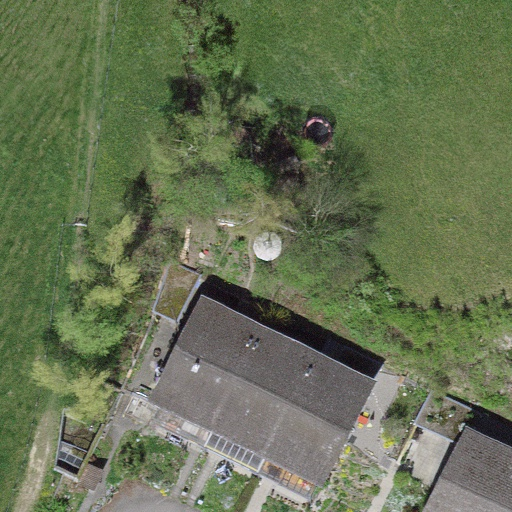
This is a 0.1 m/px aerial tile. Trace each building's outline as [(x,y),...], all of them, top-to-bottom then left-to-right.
[(157,411),(212,437),(212,436),(258,343),(204,316),(157,411)] [(212,436),(212,437),(265,463),(265,462),(311,369),(258,343),(212,436)] [(265,462),(265,463),(319,490),(365,396),(311,369),(265,462)] [(436,511),(503,511),(511,495),(511,468),(468,447),(436,511)] [(511,511),(511,495),(503,511),(511,511)]
